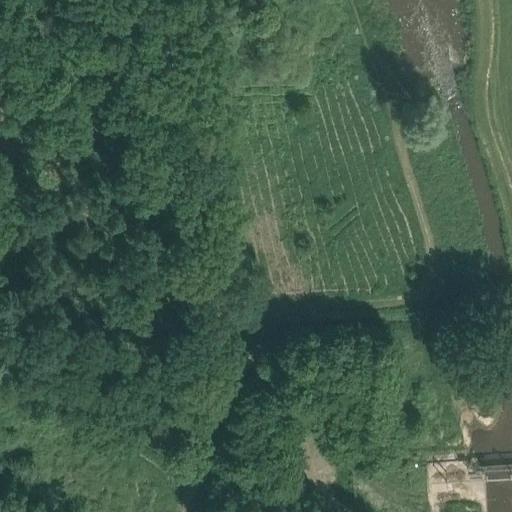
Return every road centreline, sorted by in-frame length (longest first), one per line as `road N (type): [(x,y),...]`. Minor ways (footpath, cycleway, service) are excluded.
road 1 (track): [(347,0),(434,253),(427,288),(394,305),(216,309)]
road 2 (track): [(216,309),(166,0)]
road 3 (track): [(192,488),(217,347)]
